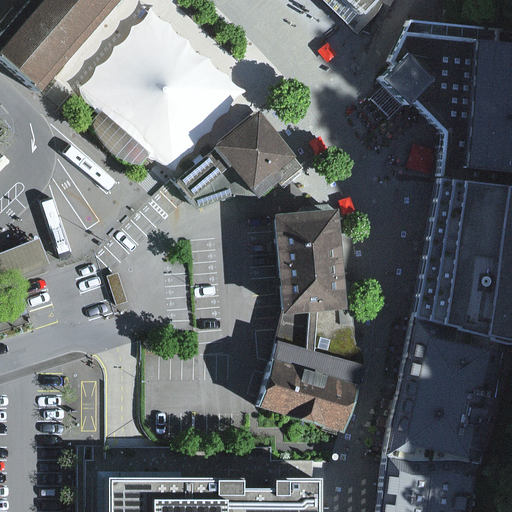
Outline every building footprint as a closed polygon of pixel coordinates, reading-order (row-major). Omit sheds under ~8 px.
[(27,0),(0,33),(0,51),(42,86),(55,70),(62,63),(113,0),(27,0)] [(371,0),(356,16),(338,0),(319,0),(355,35),(365,24),(384,4),(390,7),(392,0),(371,0)] [(338,0),(356,16),(371,0),(338,0)] [(389,60),(377,71),(401,100),(406,95),(428,73),(445,57),(470,59),(474,34),(403,27),(389,60)] [(438,128),(433,171),(504,180),(508,181),(510,167),(511,149),(511,38),(474,34),(470,59),(466,105),(438,128)] [(406,95),(412,102),(438,128),(466,105),(470,59),(445,57),(428,73),(406,95)] [(282,138),(261,112),(218,147),(253,189),(296,154),(291,149),(282,138)] [(151,157),(102,113),(95,121),(95,126),(98,134),(101,141),(107,146),(111,150),(118,155),(125,159),(132,162),(144,165),(151,157)] [(253,189),(218,147),(179,178),(196,206),(253,189)] [(506,339),(511,293),(511,181),(508,181),(504,180),(433,171),(414,317),(448,322),(447,331),(506,339)] [(277,316),(335,312),(328,218),(271,222),(277,316)] [(44,235),(0,251),(0,279),(53,260),(44,235)] [(335,312),(277,316),(270,342),(349,366),(335,312)] [(391,371),(379,444),(406,449),(407,441),(481,456),(506,339),(447,331),(448,322),(414,317),(401,315),(391,371)] [(251,404),(330,428),(349,366),(270,342),(251,404)] [(371,491),(367,511),(475,511),(480,461),(457,456),(407,458),(377,452),(371,491)] [(308,511),(308,474),(261,475),(261,487),(246,488),(237,488),(236,476),(103,476),(103,511),(308,511)]
